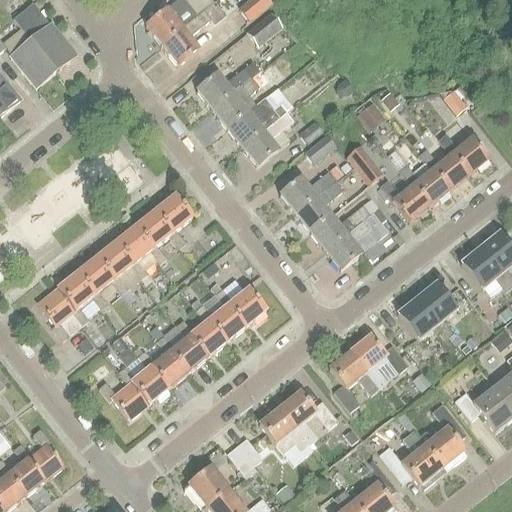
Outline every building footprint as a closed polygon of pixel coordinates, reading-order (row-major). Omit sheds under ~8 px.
[(212,6),(207,0),(186,0),(182,4),(179,1),(166,12),(167,12),(144,31),(160,51),(182,33),(180,32),(210,8),(212,6)] [(248,26),(272,7),(264,0),(252,0),(237,12),(248,26)] [(182,33),(160,51),(176,71),(197,54),(188,42),(210,24),(213,29),(226,19),(214,5),(212,6),(210,8),(180,32),(182,33)] [(12,24),(29,46),(54,77),(75,60),(50,29),(49,30),(31,8),(12,24)] [(245,35),(257,51),(282,32),(270,16),(245,35)] [(54,77),(29,46),(9,62),(34,93),(54,77)] [(253,81),(258,76),(250,66),(224,87),(216,77),(194,95),(210,115),(253,81)] [(225,133),(254,110),(247,100),(267,84),(260,75),(258,76),(253,81),(210,115),(225,133)] [(0,80),(0,120),(20,105),(0,80)] [(345,83),(338,88),(335,95),(340,101),(347,99),(354,94),(345,83)] [(455,120),(465,113),(467,112),(460,102),(462,100),(456,92),(442,102),(455,120)] [(254,110),(225,133),(240,152),(288,114),(291,111),(286,105),(280,110),(270,97),(254,110)] [(380,104),(390,115),(398,108),(389,97),(380,104)] [(384,123),(375,111),(371,106),(357,117),(371,133),(384,123)] [(288,114),(240,152),(256,172),(277,154),(269,144),(292,126),(291,125),(294,122),(288,114)] [(298,136),(306,148),(322,137),(313,125),(298,136)] [(303,155),(313,168),(335,151),(324,138),(303,155)] [(451,158),(468,179),(488,163),(471,142),(457,154),(444,138),(436,145),(449,160),(451,158)] [(345,161),(366,190),(383,178),(361,149),(345,161)] [(432,174),(449,195),(468,179),(451,158),(449,160),(437,169),(425,154),(416,161),(422,168),(428,176),(432,174)] [(346,167),(340,171),(345,177),(351,172),(346,167)] [(428,176),(422,168),(411,177),(405,170),(397,176),(409,191),(412,189),(429,210),(449,195),(432,174),(428,176)] [(335,169),(328,175),(336,184),(343,178),(335,169)] [(293,218),(333,186),(326,177),(308,192),(299,182),(277,199),(293,218)] [(412,189),(409,191),(398,200),(386,185),(379,191),(408,227),(429,210),(412,189)] [(333,186),(293,218),(308,237),(330,220),(323,210),(341,195),(333,186)] [(150,219),(168,241),(178,254),(184,249),(174,236),(191,223),(173,200),(150,219)] [(330,220),(308,237),(323,256),(369,220),(361,211),(338,229),(330,220)] [(369,220),(323,256),(339,276),(361,258),(352,246),(367,234),(375,245),(386,236),(379,227),(385,222),(377,213),(369,220)] [(130,234),(148,257),(158,269),(165,264),(155,252),(168,241),(150,219),(130,234)] [(130,234),(111,250),(139,284),(145,279),(136,267),(148,257),(130,234)] [(511,255),(498,238),(478,253),(509,292),(511,290),(511,283),(505,275),(511,269),(511,255)] [(119,300),(126,295),(139,284),(111,250),(91,265),(109,288),(119,300)] [(509,292),(478,253),(459,268),(480,295),(494,284),(504,297),(509,292)] [(109,288),(91,265),(72,280),(98,313),(100,315),(106,310),(97,298),(109,288)] [(98,313),(72,280),(52,296),(71,319),(78,329),(80,331),(87,326),(85,324),(98,313)] [(227,310),(245,332),(264,316),(246,294),(231,307),(221,294),(216,288),(209,293),(214,300),(224,313),(227,310)] [(434,289),(417,302),(448,341),(452,338),(442,325),(455,315),(434,289)] [(78,329),(71,319),(52,296),(36,309),(53,331),(51,333),(61,347),(67,341),(65,339),(78,329)] [(431,335),(441,348),(449,342),(448,341),(417,302),(396,318),(417,346),(431,335)] [(204,328),(207,326),(225,348),(245,332),(227,310),(224,313),(212,322),(202,310),(195,316),(204,328)] [(511,318),(507,312),(498,319),(503,326),(511,318)] [(206,363),(225,348),(207,326),(204,328),(192,338),(182,325),(175,331),(185,344),(188,341),(206,363)] [(155,331),(148,336),(156,346),(158,344),(162,341),(162,340),(155,331)] [(511,344),(504,334),(499,339),(507,350),(511,345),(511,344)] [(113,350),(114,349),(119,356),(127,349),(120,341),(111,348),(113,350)] [(165,359),(168,357),(186,379),(206,363),(188,341),(185,344),(173,354),(162,341),(158,344),(156,346),(155,347),(165,359)] [(369,341),(348,357),(377,394),(385,388),(373,372),(384,363),(386,362),(383,358),(369,341)] [(92,351),(85,342),(77,349),(84,357),(92,351)] [(449,342),(441,348),(453,364),(461,357),(449,342)] [(386,362),(384,363),(397,379),(406,371),(391,351),(383,358),(386,362)] [(167,395),(186,379),(168,357),(165,359),(153,369),(143,357),(136,362),(139,365),(146,375),(149,373),(167,395)] [(327,374),(340,391),(344,395),(345,394),(356,385),(369,401),(377,394),(348,357),(327,374)] [(126,390),(129,388),(147,410),(167,395),(149,373),(146,375),(139,365),(126,375),(124,372),(116,378),(126,390)] [(431,388),(421,376),(411,385),(421,396),(431,388)] [(511,376),(492,392),(511,416),(511,376)] [(128,426),(147,410),(129,388),(126,390),(114,400),(104,388),(97,393),(108,407),(111,405),(128,426)] [(345,394),(344,395),(340,391),(332,398),(348,418),(358,410),(345,394)] [(471,409),(478,418),(493,437),(511,422),(511,416),(492,392),(472,408),(471,409)] [(299,396),(278,413),(307,451),(316,444),(303,427),(314,419),(316,417),(312,413),(299,396)] [(471,409),(472,408),(464,397),(453,406),(468,426),(478,418),(471,409)] [(320,407),(312,413),(316,417),(314,419),(326,435),(336,427),(320,407)] [(445,433),(456,446),(464,440),(441,410),(431,418),(443,434),(445,433)] [(307,451),(278,413),(256,430),(273,451),(276,449),(293,471),(304,462),(300,457),(306,452),(307,451)] [(443,434),(432,443),(426,435),(416,443),(443,478),(465,461),(462,458),(464,456),(456,446),(445,433),(443,434)] [(16,452),(44,487),(63,472),(46,450),(49,448),(39,434),(32,440),(41,451),(28,461),(19,450),(16,452)] [(358,443),(351,434),(343,440),(350,449),(358,443)] [(0,457),(10,450),(0,437),(0,457)] [(443,478),(416,443),(411,437),(401,445),(412,459),(400,468),(399,469),(410,483),(418,493),(419,492),(422,495),(443,478)] [(262,463),(245,442),(235,451),(251,472),(262,463)] [(362,445),(372,458),(375,456),(365,443),(362,445)] [(251,472),(235,451),(225,458),(245,483),(254,475),(251,472)] [(0,471),(24,503),(44,487),(16,452),(12,455),(22,467),(8,477),(0,466),(0,471)] [(399,469),(400,468),(388,452),(377,460),(401,490),(410,483),(399,469)] [(375,488),(386,502),(394,496),(370,466),(360,474),(373,490),(375,488)] [(0,511),(11,511),(24,503),(0,471),(0,479),(2,482),(0,483),(0,511)] [(196,511),(204,511),(227,495),(209,472),(186,491),(186,492),(183,495),(196,511)] [(393,511),(394,511),(386,502),(375,488),(373,490),(352,507),(356,511),(393,511)] [(275,498),(284,509),(295,500),(286,489),(275,498)] [(240,511),(227,495),(204,511),(240,511)] [(356,511),(352,507),(343,495),(333,502),(340,511),(356,511)]
